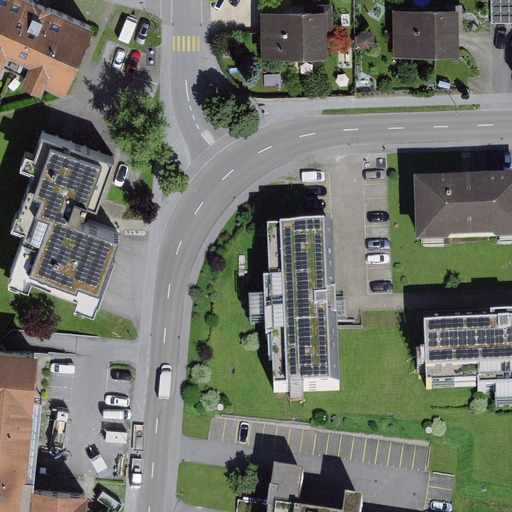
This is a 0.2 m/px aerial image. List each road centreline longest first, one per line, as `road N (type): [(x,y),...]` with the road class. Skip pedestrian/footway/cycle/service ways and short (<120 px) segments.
road 1 (residential): [(150,511),(187,236),(214,188),(245,161)]
road 2 (residential): [(511,122),(353,127),(297,136),(245,161)]
road 3 (residential): [(245,161),(205,135),(190,100),(192,0)]
